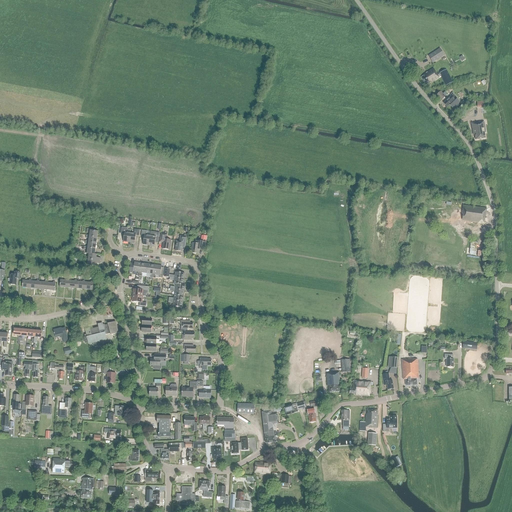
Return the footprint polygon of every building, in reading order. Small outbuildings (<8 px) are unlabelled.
[(428,56),(433,63),(444,55),(440,49),(428,56)] [(426,85),(431,82),(431,83),(439,78),(438,77),(441,76),(440,74),(437,75),(433,69),(424,75),(421,77),(426,85)] [(441,76),(446,86),(452,82),(446,70),(439,73),(440,74),(441,76)] [(436,96),(441,101),(447,95),(445,92),(442,94),(440,92),(438,94),(436,96)] [(454,100),(456,98),(453,95),(444,104),(447,107),(450,104),(451,105),(450,106),(454,110),(461,103),(457,99),(455,101),(454,100)] [(473,135),(474,135),(475,140),(485,139),(484,133),(486,133),(484,123),(480,123),(480,122),(471,124),(473,135)] [(463,214),(462,220),(478,223),(484,224),(486,209),(463,206),(462,214),(463,214)] [(123,241),(128,242),(130,232),(131,228),(128,227),(127,228),(122,227),(121,233),(124,234),(123,241)] [(130,232),(128,242),(134,243),(135,235),(138,235),(139,229),(134,228),(133,233),(130,232)] [(89,236),(89,237),(97,238),(98,232),(90,231),(91,230),(87,229),(86,233),(90,233),(89,236)] [(142,244),(148,245),(150,235),(146,235),(147,231),(141,230),(140,236),(143,236),(142,244)] [(150,235),(148,245),(154,246),(155,238),(158,238),(159,232),(153,232),(153,235),(150,235)] [(162,249),(169,250),(170,240),(164,239),(165,235),(167,235),(167,234),(161,233),(159,242),(163,243),(162,249)] [(180,241),(176,241),(175,247),(175,251),(182,252),(183,244),(186,245),(187,237),(180,236),(180,241)] [(197,241),(197,244),(192,243),(190,253),(198,254),(198,248),(202,249),(203,242),(197,241)] [(95,255),(96,249),(88,248),(88,247),(82,247),(81,249),(84,250),(87,250),(87,254),(89,254),(95,255)] [(95,255),(89,254),(88,261),(100,263),(101,258),(96,258),(97,255),(95,255)] [(139,276),(141,263),(134,262),(134,265),(131,265),(129,272),(133,273),(133,271),(138,272),(138,273),(137,273),(137,275),(139,276)] [(142,274),(141,274),(142,273),(146,273),(148,264),(141,263),(139,276),(139,280),(141,281),(142,274)] [(160,275),(161,266),(154,265),(153,278),(155,278),(156,276),(155,276),(155,274),(160,275)] [(19,279),(20,272),(14,272),(14,275),(10,274),(9,284),(16,285),(16,278),(19,279)] [(22,288),(30,289),(31,281),(31,280),(29,280),(29,281),(23,281),(22,288)] [(60,288),(68,288),(68,281),(68,280),(67,280),(66,281),(60,280),(60,288)] [(68,281),(68,288),(76,289),(76,282),(77,280),(75,280),(74,281),(68,281)] [(30,289),(38,289),(39,282),(39,281),(37,281),(37,282),(31,281),(30,289)] [(76,282),(76,289),(84,290),(84,282),(85,281),(83,281),(82,282),(76,282)] [(46,290),(47,283),(47,282),(45,282),(45,283),(39,282),(38,289),(46,290)] [(47,283),(46,290),(54,291),(55,284),(55,283),(53,282),(53,284),(47,283)] [(84,282),(84,290),(92,290),(93,283),(93,282),(91,282),(91,283),(84,282)] [(141,286),(141,290),(133,289),(133,295),(143,296),(146,297),(146,296),(145,296),(146,293),(147,293),(148,287),(141,286)] [(142,302),(143,296),(133,295),(132,301),(139,302),(139,306),(146,306),(146,303),(142,302)] [(87,334),(84,335),(85,338),(84,338),(85,343),(88,342),(89,344),(92,343),(94,345),(96,346),(99,346),(101,344),(102,343),(103,341),(107,340),(105,335),(110,334),(110,335),(118,333),(115,321),(107,323),(107,324),(104,325),(103,326),(102,323),(98,324),(99,328),(90,330),(89,329),(85,330),(87,334)] [(64,343),(68,342),(66,335),(67,335),(65,328),(58,330),(58,329),(53,330),(55,338),(60,337),(60,338),(63,338),(64,343)] [(463,342),(463,348),(476,350),(477,343),(463,342)] [(453,359),(453,355),(444,354),(444,359),(447,359),(446,367),(453,367),(453,359)] [(160,362),(165,362),(166,355),(157,355),(157,359),(150,359),(150,366),(153,366),(153,368),(154,369),(160,369),(161,368),(161,366),(160,366),(160,362)] [(205,358),(200,358),(200,361),(197,361),(197,365),(200,365),(200,366),(202,366),(202,370),(207,370),(207,366),(211,366),(211,359),(205,359),(205,358)] [(351,372),(350,359),(341,360),(342,372),(351,372)] [(412,360),(412,359),(401,360),(403,380),(405,379),(406,386),(417,385),(416,379),(419,379),(417,360),(412,360)] [(2,369),(5,369),(5,375),(12,376),(12,365),(5,365),(5,362),(2,362),(2,369)] [(32,363),(24,363),(24,367),(25,367),(25,370),(24,370),(24,373),(25,373),(24,377),(29,377),(29,370),(32,371),(32,365),(32,363)] [(59,375),(58,379),(63,380),(63,375),(64,375),(64,372),(63,372),(64,366),(59,366),(59,364),(55,364),(55,369),(55,370),(58,370),(58,372),(58,375),(59,375)] [(95,374),(96,368),(90,367),(90,365),(87,365),(86,374),(89,374),(89,382),(94,382),(95,378),(95,374)] [(75,380),(82,381),(83,377),(84,377),(84,368),(79,367),(79,371),(76,371),(75,380)] [(104,367),(104,374),(107,374),(107,383),(115,383),(115,373),(109,373),(110,368),(104,367)] [(331,373),(331,374),(326,374),(327,386),(328,386),(329,393),(340,392),(339,382),(340,382),(339,372),(331,373)] [(388,374),(382,375),(384,386),(387,385),(388,390),(393,389),(392,380),(390,381),(388,374)] [(353,381),(353,389),(350,389),(349,394),(354,394),(354,395),(369,396),(369,392),(370,392),(371,382),(353,381)] [(182,388),(182,397),(189,397),(193,397),(193,390),(196,390),(197,382),(190,382),(190,388),(182,388)] [(203,390),(203,382),(197,382),(197,393),(200,393),(200,397),(210,398),(210,391),(203,390)] [(149,389),(149,396),(157,396),(158,392),(160,392),(161,383),(156,383),(156,389),(149,389)] [(166,397),(176,397),(177,386),(172,386),(171,387),(170,388),(166,388),(166,397)] [(20,396),(14,395),(13,403),(13,410),(20,411),(21,404),(19,403),(20,396)] [(26,396),(26,403),(22,402),(22,410),(26,410),(26,405),(34,406),(34,397),(26,396)] [(48,406),(49,402),(48,402),(49,398),(44,397),(44,403),(43,403),(43,406),(42,406),(42,411),(47,412),(47,414),(52,414),(52,407),(48,406)] [(72,400),(66,399),(65,404),(60,403),(59,415),(66,416),(67,414),(68,408),(71,408),(72,400)] [(86,403),(85,411),(82,411),(82,418),(86,418),(87,414),(92,414),(93,404),(86,403)] [(238,404),(237,414),(254,415),(254,405),(238,404)] [(293,406),(292,404),(284,407),(287,415),(298,412),(297,405),(293,406)] [(273,406),(273,405),(266,406),(266,405),(263,406),(263,412),(262,413),(266,444),(276,442),(276,436),(279,436),(279,432),(277,432),(276,424),(278,424),(277,413),(281,412),(280,405),(273,406)] [(125,407),(115,406),(115,410),(115,416),(125,417),(126,412),(125,412),(125,407)] [(314,409),(307,410),(308,416),(309,415),(310,422),(311,422),(311,423),(313,422),(316,421),(315,418),(316,418),(315,414),(314,414),(314,413),(315,413),(314,409)] [(365,431),(366,427),(377,428),(377,410),(367,409),(367,414),(366,414),(365,422),(360,422),(359,431),(365,431)] [(36,421),(37,412),(28,411),(28,420),(36,421)] [(349,427),(350,411),(341,411),(341,420),(343,420),(343,422),(342,426),(349,426),(349,427)] [(171,416),(157,416),(157,423),(160,423),(160,430),(158,430),(158,437),(170,436),(170,427),(170,423),(171,423),(171,416)] [(397,420),(397,417),(390,416),(390,420),(387,420),(387,424),(383,424),(383,432),(388,432),(388,428),(397,428),(397,420)] [(184,427),(188,428),(188,425),(192,425),(192,431),(196,431),(196,425),(194,425),(194,418),(191,418),(191,417),(185,417),(184,427)] [(206,430),(206,425),(210,425),(210,418),(200,417),(200,424),(203,424),(203,430),(206,430)] [(217,418),(217,419),(217,425),(225,425),(225,429),(233,429),(233,426),(234,426),(234,418),(230,418),(217,418)] [(121,437),(122,430),(109,429),(108,438),(118,439),(119,437),(121,437)] [(234,437),(234,431),(224,431),(225,441),(238,441),(238,437),(234,437)] [(367,445),(375,446),(376,434),(368,433),(367,445)] [(101,440),(101,436),(94,435),(94,442),(100,443),(100,444),(104,444),(105,440),(101,440)] [(242,450),(248,450),(247,439),(241,439),(241,443),(238,444),(238,443),(231,444),(232,454),(233,454),(233,455),(237,454),(238,454),(238,450),(241,450),(242,450)] [(193,448),(205,449),(206,444),(211,444),(211,440),(205,440),(197,440),(197,442),(194,442),(193,448)] [(169,444),(169,452),(179,452),(179,451),(182,450),(182,443),(169,444)] [(161,449),(161,452),(161,459),(169,459),(168,450),(164,450),(164,444),(154,445),(155,449),(161,449)] [(212,459),(214,459),(214,463),(218,462),(218,458),(222,458),(221,447),(212,448),(212,459)] [(139,451),(130,450),(130,454),(127,453),(127,455),(128,455),(128,457),(130,457),(130,461),(139,461),(139,451)] [(65,461),(65,459),(53,459),(52,473),(64,474),(65,468),(70,469),(70,467),(76,468),(76,463),(72,463),(72,462),(71,462),(71,461),(66,461),(65,461)] [(46,461),(35,460),(34,470),(45,471),(46,461)] [(271,463),(260,462),(260,464),(255,463),(255,472),(260,472),(260,474),(270,475),(271,463)] [(160,478),(160,471),(146,471),(145,481),(151,481),(152,478),(160,478)] [(81,483),(81,489),(87,490),(87,491),(82,490),(82,491),(80,491),(79,493),(82,494),(82,498),(92,499),(92,488),(94,488),(94,479),(82,479),(82,480),(82,483),(81,483)] [(209,482),(200,481),(199,490),(204,491),(203,497),(211,498),(212,492),(208,492),(208,487),(210,487),(210,486),(210,483),(209,482)] [(182,487),(181,494),(176,494),(176,501),(180,501),(180,505),(195,505),(195,494),(192,494),(192,487),(182,487)] [(218,497),(217,497),(216,500),(224,500),(224,504),(228,504),(228,496),(225,496),(225,487),(218,487),(218,497)] [(139,491),(139,501),(144,501),(144,504),(159,505),(160,493),(151,493),(151,492),(139,491)] [(238,493),(238,498),(237,498),(237,500),(238,500),(239,500),(239,502),(236,501),(236,508),(249,510),(250,502),(244,502),(245,497),(243,497),(243,493),(238,493)]
